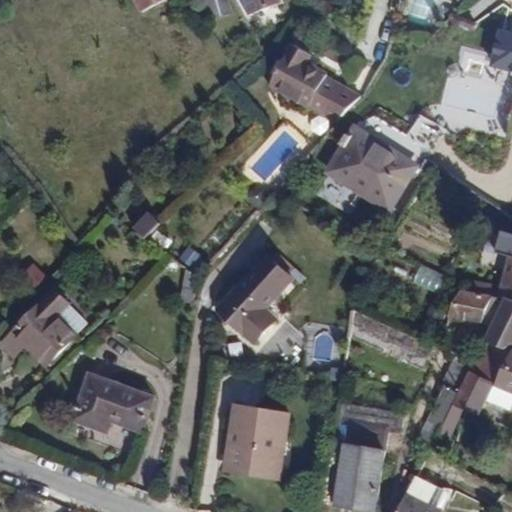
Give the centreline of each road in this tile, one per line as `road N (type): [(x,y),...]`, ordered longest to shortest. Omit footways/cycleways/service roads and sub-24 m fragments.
road 1 (unknown): [(168,510),(207,299),(235,253)]
road 2 (residential): [(173,511),(0,455)]
